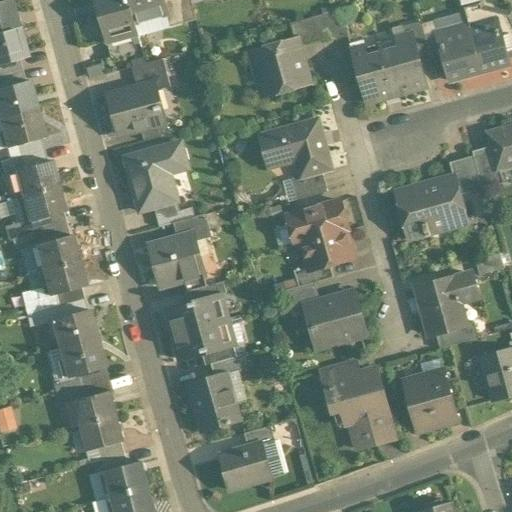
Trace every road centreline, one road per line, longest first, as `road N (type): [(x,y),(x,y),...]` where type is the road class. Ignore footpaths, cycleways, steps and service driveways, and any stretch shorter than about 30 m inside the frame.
road 1 (residential): [(53,0),(202,511)]
road 2 (residential): [(511,101),(359,144),(413,360)]
road 3 (residential): [(476,444),(308,511)]
